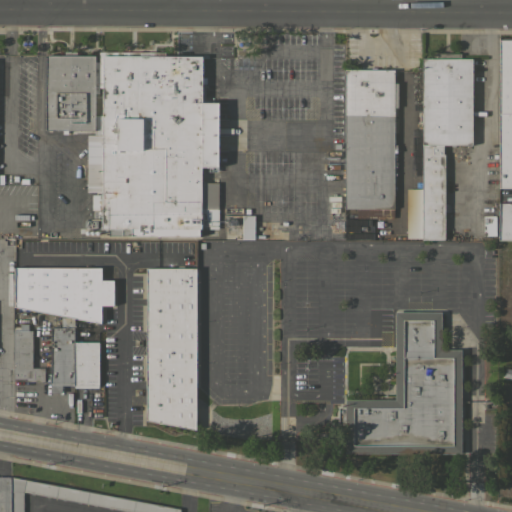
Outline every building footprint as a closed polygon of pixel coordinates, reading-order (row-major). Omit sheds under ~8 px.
[(511,37),(511,188),(497,188),(498,37),(511,37)] [(94,62),(98,62),(98,51),(164,52),(164,56),(201,56),(201,102),(217,102),(217,166),(201,166),(201,182),(218,182),(218,209),(218,228),(206,228),(201,228),(201,229),(199,229),(199,236),(108,235),(108,229),(101,229),(101,210),(101,194),(101,191),(101,116),(101,87),(98,87),(98,93),(94,93),(94,62)] [(422,188),(421,58),(432,58),(432,53),(460,53),(460,58),(471,58),(471,145),(442,145),(442,154),(444,154),(444,240),(421,240),(421,238),(422,188)] [(94,115),(101,116),(101,191),(86,191),(86,135),(94,135),(94,130),(44,130),(45,55),(94,55),(94,62),(94,93),(94,115)] [(344,69),(393,69),(393,83),(397,83),(397,107),(393,107),(393,218),(355,218),(355,208),(344,208),(344,69)] [(406,238),(406,188),(422,188),(421,238),(406,238)] [(91,210),(91,195),(101,194),(101,210),(91,210)] [(511,240),(497,240),(497,203),(511,203),(511,240)] [(242,215),(254,215),(253,239),(241,239),(242,215)] [(495,235),(483,235),(483,215),(495,215),(495,235)] [(61,317),(13,307),(13,267),(100,268),(100,280),(113,280),(113,305),(100,305),(100,323),(73,319),(61,317)] [(145,268),(195,268),(195,430),(145,420),(145,268)] [(344,453),(344,424),(337,424),(337,406),(344,406),(344,399),(394,399),(394,311),(440,311),(440,349),(460,349),(460,453),(344,453)] [(73,341),(73,385),(61,385),(61,393),(49,393),(50,327),(61,327),(61,317),(73,319),(73,341)] [(13,330),(13,326),(19,326),(19,323),(27,323),(27,330),(31,330),(31,367),(43,367),(43,381),(26,381),(26,378),(13,378),(13,330)] [(98,342),(98,388),(73,387),(73,385),(73,341),(98,342)] [(10,511),(10,476),(20,478),(21,475),(85,487),(85,490),(179,508),(179,511),(131,511),(26,492),(23,492),(22,511),(10,511)] [(0,511),(0,476),(10,476),(10,511),(0,511)]
